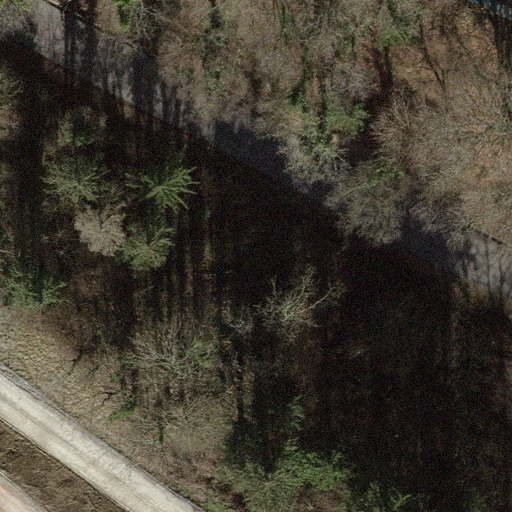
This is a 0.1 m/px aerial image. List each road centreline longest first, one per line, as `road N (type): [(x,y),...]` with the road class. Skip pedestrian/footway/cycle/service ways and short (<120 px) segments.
road 1 (residential): [(511,274),(295,172),(0,12)]
road 2 (track): [(180,511),(0,381)]
